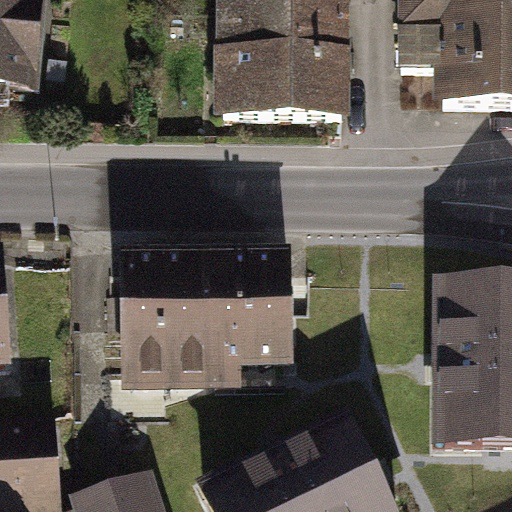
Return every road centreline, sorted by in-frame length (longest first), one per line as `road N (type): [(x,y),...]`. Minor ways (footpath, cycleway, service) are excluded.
road 1 (tertiary): [(0,196),(511,192)]
road 2 (unknown): [(396,193),(381,0)]
